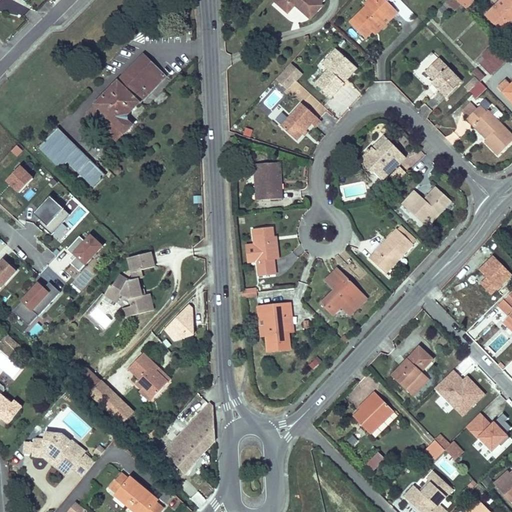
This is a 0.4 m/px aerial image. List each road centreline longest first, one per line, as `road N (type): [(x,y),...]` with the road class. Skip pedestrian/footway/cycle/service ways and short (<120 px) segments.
road 1 (secondary): [(207,0),(226,380)]
road 2 (residential): [(498,205),(404,113),(383,107),(354,119),(327,152),(321,210)]
road 3 (unclassified): [(417,292),(296,421)]
road 4 (unknown): [(181,511),(116,450),(57,511)]
road 5 (unknown): [(220,270),(157,311),(110,363)]
road 6 (unknown): [(210,46),(115,68),(80,98)]
road 7 (unclassified): [(511,389),(417,292)]
road 8 (unclassified): [(296,421),(388,511)]
